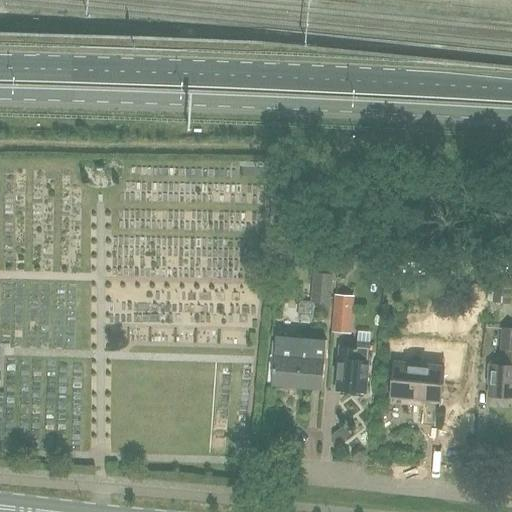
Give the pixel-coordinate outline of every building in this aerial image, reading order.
[(510,304),(511,283),(511,282),(511,279),(503,278),(505,267),(490,266),(489,282),(487,302),(510,304)] [(326,274),(326,272),(314,271),(310,304),(330,305),(332,275),(326,274)] [(511,398),(511,328),(501,328),(500,350),(507,351),(506,362),(493,362),(488,366),(487,385),(491,385),(491,397),(511,398)] [(322,391),(326,341),(276,337),(272,387),(322,391)] [(368,363),(370,344),(358,343),(358,350),(340,349),(336,392),(366,395),(369,363),(368,363)] [(440,402),(443,369),(393,364),(390,398),(440,402)]
